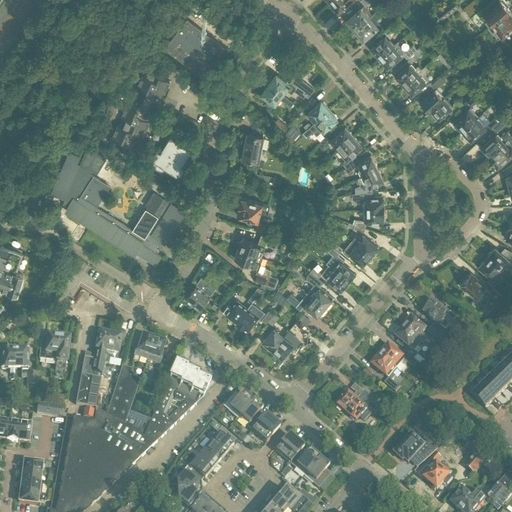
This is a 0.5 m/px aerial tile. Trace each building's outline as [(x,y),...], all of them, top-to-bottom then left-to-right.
[(334,0),(331,2),(333,4),(333,5),(335,8),(337,8),(340,11),(352,0),(359,0),(360,1),(361,0),(334,0)] [(452,12),(460,6),(455,0),(450,0),(445,4),(446,6),(438,13),(438,12),(437,13),(441,18),(442,18),(442,17),(450,11),(450,12),(451,11),(452,12)] [(482,8),(475,0),(472,0),(463,8),(471,17),(482,8)] [(489,26),(493,23),(510,9),(506,4),(506,3),(506,1),(504,0),(492,0),(490,2),(487,4),(489,7),(483,11),(484,12),(480,15),(485,21),(489,26)] [(364,39),(379,25),(380,24),(377,20),(390,8),(385,3),(372,15),(369,18),(356,30),(357,31),(356,32),(358,35),(360,34),(364,39)] [(356,30),(369,18),(372,15),(364,5),(348,20),(352,25),(351,26),(353,29),(355,29),(356,30)] [(511,12),(510,9),(493,23),(497,28),(493,31),(498,38),(502,34),(502,35),(511,26),(511,12)] [(214,14),(211,19),(220,26),(223,22),(214,14)] [(202,77),(225,47),(187,18),(164,48),(202,77)] [(386,35),(393,29),(390,25),(383,31),(386,35)] [(393,46),(385,37),(371,48),(375,52),(375,54),(377,57),(379,56),(380,58),(393,46)] [(414,52),(417,49),(413,45),(410,47),(405,52),(397,42),(393,46),(380,58),(380,60),(382,62),(384,62),(388,67),(401,55),(403,54),(407,58),(414,52)] [(421,69),(418,65),(415,68),(411,63),(421,54),(417,49),(414,52),(407,58),(409,59),(401,66),(401,69),(402,70),(396,76),(397,77),(396,79),(398,81),(401,81),(404,85),(421,69)] [(443,50),(437,56),(445,63),(451,57),(443,50)] [(170,81),(158,75),(160,70),(151,66),(146,77),(142,75),(133,97),(135,98),(131,106),(127,104),(121,116),(123,117),(120,125),(118,125),(112,136),(125,142),(123,148),(131,152),(136,141),(140,143),(150,121),(148,120),(152,111),(156,113),(161,101),(159,100),(163,92),(165,93),(170,81)] [(282,95),(286,89),(287,90),(292,93),(294,90),(298,93),(301,90),(307,95),(306,96),(308,98),(314,89),(312,88),(295,75),(291,81),(292,83),(291,85),(285,80),(284,81),(276,75),(272,79),(270,79),(268,82),(269,84),(268,85),(282,95)] [(426,111),(427,111),(428,112),(430,110),(444,97),(443,98),(439,94),(440,92),(436,88),(444,81),(440,77),(432,84),(424,91),(428,96),(421,102),(424,106),(423,107),(423,108),(426,111)] [(423,90),(424,91),(432,84),(430,82),(425,86),(426,87),(423,90)] [(282,95),(268,85),(265,89),(263,89),(261,91),(262,93),(261,94),(268,100),(265,104),(271,108),(274,104),(275,105),(279,99),(290,107),(293,103),(282,95)] [(472,107),(479,101),(475,96),(468,102),(472,107)] [(444,97),(430,110),(433,114),(432,114),(436,119),(438,119),(439,118),(439,119),(448,111),(452,115),(464,104),(460,100),(456,100),(454,102),(454,105),(451,107),(446,102),(448,101),(444,97)] [(316,122),(329,110),(325,106),(326,105),(324,102),(322,102),(321,101),(308,113),(316,122)] [(105,113),(114,118),(119,107),(110,103),(105,113)] [(461,132),(478,117),(470,107),(455,121),(454,120),(452,122),(453,123),(455,122),(457,124),(455,126),(461,132)] [(311,126),(307,130),(309,133),(314,129),(318,125),(323,131),(337,119),(336,118),(336,117),(334,114),(332,114),(329,110),(316,122),(311,126)] [(493,128),(502,121),(506,117),(502,112),(487,125),(491,129),(492,130),(493,128)] [(178,115),(175,122),(182,125),(185,118),(178,115)] [(478,117),(461,132),(466,138),(468,137),(470,139),(468,141),(469,143),(472,140),(471,139),(486,126),(478,117)] [(280,120),(275,124),(283,133),(288,129),(280,120)] [(497,132),(505,125),(502,121),(493,128),(492,130),(491,129),(477,142),(482,147),(483,148),(483,149),(485,152),(486,152),(490,156),(506,141),(506,140),(511,135),(507,131),(500,138),(495,133),(497,132)] [(284,134),(292,143),(302,134),(293,124),(284,134)] [(277,136),(278,129),(265,127),(264,133),(277,136)] [(339,149),(353,137),(352,137),(352,135),(350,133),(348,133),(344,128),(330,142),(326,137),(324,139),(318,144),(322,149),(329,142),(332,146),(335,144),(339,149)] [(321,135),(324,139),(326,137),(331,133),(328,130),(321,135)] [(245,146),(261,149),(263,137),(263,138),(263,137),(247,134),(248,134),(245,146)] [(180,141),(170,135),(161,150),(160,152),(157,150),(157,149),(151,159),(153,160),(150,165),(162,173),(166,168),(179,177),(185,167),(182,165),(183,164),(192,149),(183,144),(183,143),(182,145),(179,143),(180,141)] [(346,167),(355,159),(356,159),(352,154),(361,146),(357,142),(357,141),(355,138),(353,138),(353,137),(339,149),(347,158),(342,163),(346,167)] [(511,147),(506,141),(490,156),(489,157),(498,167),(511,153),(511,147)] [(162,197),(154,192),(145,205),(148,207),(146,209),(146,208),(133,229),(130,228),(96,206),(109,185),(95,176),(90,173),(92,169),(97,172),(106,158),(88,146),(87,149),(83,148),(79,155),(75,153),(69,151),(51,193),(65,199),(63,204),(64,203),(69,205),(66,210),(71,213),(71,212),(78,217),(86,221),(85,222),(88,224),(90,225),(90,224),(105,233),(104,234),(105,234),(120,243),(120,244),(121,243),(135,252),(135,253),(135,254),(138,249),(145,253),(144,255),(156,263),(161,255),(157,253),(164,241),(165,242),(165,241),(164,241),(174,226),(174,227),(175,226),(174,226),(183,211),(184,212),(184,211),(163,198),(163,199),(161,198),(162,197)] [(259,161),(261,149),(245,146),(243,158),(243,159),(244,159),(242,166),(251,168),(252,161),(259,162),(259,161)] [(355,159),(346,167),(345,169),(349,172),(359,163),(361,167),(359,168),(362,176),(377,169),(371,156),(364,159),(365,160),(359,163),(355,159)] [(377,185),(383,182),(377,169),(362,176),(366,183),(368,182),(369,185),(361,186),(353,188),(354,193),(361,192),(372,191),(372,186),(376,184),(377,185)] [(269,183),(270,176),(256,174),(255,180),(269,183)] [(373,198),(373,191),(372,191),(361,192),(354,193),(344,195),(344,200),(356,200),(356,203),(365,203),(365,210),(383,209),(383,201),(382,202),(382,197),(373,198)] [(268,214),(270,205),(263,203),(242,197),(241,198),(239,200),(239,203),(240,205),(237,214),(240,215),(240,216),(258,221),(260,212),(268,214)] [(383,221),(383,217),(384,217),(383,209),(365,210),(366,221),(356,219),(356,220),(351,218),(349,222),(365,228),(367,222),(383,221)] [(370,256),(377,247),(363,234),(365,228),(349,222),(347,226),(353,228),(354,230),(362,235),(360,238),(362,240),(357,245),(370,256)] [(267,233),(270,226),(265,225),(258,223),(255,231),(263,233),(263,232),(267,233)] [(277,248),(279,244),(277,243),(278,241),(261,235),(257,244),(243,238),(239,248),(257,255),(259,250),(263,252),(265,247),(266,245),(275,248),(275,247),(277,248)] [(333,247),(335,248),(339,252),(340,253),(343,249),(337,243),(333,247)] [(348,281),(349,280),(351,279),(353,276),(353,274),(355,273),(342,263),(345,260),(338,254),(339,252),(335,248),(333,247),(329,244),(326,248),(329,250),(328,251),(333,255),(326,263),(328,265),(331,267),(348,281)] [(0,285),(17,292),(23,275),(16,273),(22,253),(0,245),(0,247),(0,248),(0,247),(0,285)] [(363,264),(370,256),(357,245),(353,250),(348,246),(345,250),(363,264)] [(257,255),(239,248),(235,258),(253,265),(251,269),(257,271),(256,274),(257,274),(255,280),(262,283),(260,286),(266,289),(274,291),(278,279),(269,275),(271,270),(265,268),(265,266),(261,265),(263,258),(257,255)] [(487,257),(500,268),(505,263),(507,264),(510,261),(495,248),(491,252),(490,252),(487,255),(488,256),(487,257)] [(214,258),(208,253),(204,258),(211,262),(214,258)] [(492,277),(500,268),(487,257),(484,261),(482,261),(480,264),(480,265),(479,266),(492,277)] [(341,289),(343,288),(344,287),(347,284),(347,282),(348,281),(331,267),(328,265),(322,273),(324,275),(341,289)] [(220,270),(215,266),(213,268),(212,268),(208,273),(214,277),(220,270)] [(311,271),(318,277),(322,273),(314,267),(311,271)] [(219,280),(223,275),(224,273),(220,270),(214,277),(219,280)] [(314,283),(319,287),(324,282),(318,277),(311,271),(310,270),(307,274),(307,278),(314,284),(314,283)] [(466,288),(485,304),(484,304),(490,309),(503,295),(494,287),(490,292),(471,275),(472,274),(471,273),(461,286),(465,290),(466,288)] [(204,283),(199,280),(196,284),(197,284),(186,298),(193,304),(209,283),(206,281),(204,283)] [(209,283),(193,304),(200,309),(217,288),(210,282),(209,283)] [(325,291),(319,287),(314,283),(314,284),(307,292),(306,291),(306,292),(326,309),(331,303),(330,301),(333,298),(329,295),(324,292),(325,291)] [(255,298),(259,301),(263,295),(266,296),(268,293),(262,289),(255,298)] [(273,297),(282,305),(287,299),(277,291),(273,297)] [(326,309),(306,292),(302,297),(299,301),(291,294),(287,298),(299,308),(302,304),(304,306),(309,310),(314,314),(317,317),(320,313),(322,315),(326,309)] [(237,323),(247,309),(237,302),(232,308),(228,306),(224,311),(228,314),(229,315),(229,316),(232,319),(233,318),(238,322),(237,322),(237,323)] [(449,316),(433,303),(424,314),(436,323),(432,328),(440,334),(444,330),(446,332),(457,318),(451,313),(449,316)] [(247,309),(237,323),(244,327),(249,330),(258,317),(247,309)] [(261,320),(266,324),(274,314),(269,310),(261,320)] [(268,322),(272,325),(279,317),(275,313),(268,322)] [(294,324),(306,334),(311,329),(299,319),(294,324)] [(426,331),(412,319),(408,323),(407,323),(404,326),(404,327),(404,328),(417,339),(420,342),(422,342),(426,338),(425,335),(424,334),(426,331)] [(273,349),(283,337),(278,332),(280,330),(276,327),(264,341),(268,345),(268,346),(271,349),(272,348),(273,349)] [(283,337),(273,349),(274,350),(273,351),(277,354),(278,353),(282,357),(290,348),(292,350),(300,340),(299,340),(301,337),(291,328),(283,337)] [(421,350),(424,345),(420,342),(417,339),(404,328),(400,332),(399,332),(397,335),(397,336),(396,337),(408,347),(404,352),(407,355),(408,355),(414,360),(417,356),(414,353),(418,347),(421,350)] [(441,343),(445,338),(440,334),(432,328),(428,332),(441,343)] [(101,333),(99,335),(95,352),(96,352),(95,360),(93,359),(92,357),(91,355),(88,354),(85,354),(76,406),(96,409),(98,395),(104,363),(105,362),(105,358),(106,357),(106,352),(109,338),(108,337),(108,334),(101,333)] [(118,360),(122,337),(108,334),(108,337),(109,338),(106,352),(106,357),(105,358),(105,362),(104,363),(109,364),(110,359),(118,360)] [(54,379),(55,379),(57,362),(58,355),(59,337),(48,336),(46,351),(40,350),(39,360),(56,362),(54,379)] [(57,362),(55,379),(58,380),(58,377),(61,377),(62,371),(65,371),(65,363),(68,363),(70,341),(68,338),(59,337),(58,355),(57,362)] [(139,358),(147,360),(154,340),(144,337),(142,342),(141,342),(138,350),(137,350),(135,356),(133,361),(138,363),(139,358)] [(154,340),(147,360),(160,365),(162,359),(161,358),(164,350),(162,349),(164,343),(154,340)] [(404,360),(402,358),(403,358),(389,347),(386,350),(384,350),(383,350),(380,355),(395,368),(399,363),(401,364),(404,360)] [(15,369),(15,350),(11,350),(11,349),(2,349),(2,369),(15,369)] [(22,350),(21,349),(18,349),(17,350),(15,350),(15,369),(22,369),(22,371),(21,371),(21,379),(27,379),(27,387),(38,387),(38,373),(28,373),(28,371),(28,350),(22,350)] [(396,393),(400,388),(392,381),(396,377),(394,376),(398,371),(394,368),(395,368),(380,355),(376,359),(375,361),(376,362),(373,366),(388,379),(385,383),(396,393)] [(413,368),(418,363),(414,360),(408,355),(405,359),(404,360),(413,368)] [(144,438),(125,427),(106,416),(96,410),(94,422),(73,418),(56,511),(85,511),(197,405),(196,404),(199,396),(203,397),(211,379),(209,378),(210,377),(199,372),(200,370),(188,365),(189,363),(179,359),(153,417),(144,438)] [(511,384),(511,383),(511,373),(504,365),(496,373),(510,386),(511,384)] [(125,427),(131,409),(140,381),(130,377),(133,370),(123,367),(106,416),(125,427)] [(370,383),(375,377),(366,371),(362,376),(370,383)] [(488,380),(502,394),(508,388),(510,386),(496,373),(488,380)] [(496,399),(502,394),(488,380),(481,388),(494,401),(496,399)] [(342,410),(346,413),(364,394),(363,394),(364,393),(355,385),(351,389),(357,395),(354,398),(348,393),(337,406),(338,407),(338,408),(340,410),(342,410)] [(492,403),(494,401),(481,388),(472,396),(486,409),(492,403)] [(234,394),(223,407),(230,413),(238,420),(240,417),(253,401),(247,396),(244,393),(242,395),(240,397),(235,393),(234,394)] [(364,394),(346,413),(350,417),(350,418),(352,421),(354,421),(355,421),(359,417),(364,421),(371,413),(368,410),(372,405),(365,399),(367,397),(364,394)] [(51,405),(59,407),(63,407),(65,397),(53,395),(52,398),(52,403),(51,405)] [(107,410),(109,401),(99,399),(97,408),(107,410)] [(253,401),(240,417),(249,425),(248,426),(247,427),(252,432),(264,418),(259,413),(260,412),(261,411),(263,409),(259,406),(257,405),(253,401)] [(59,407),(51,405),(38,403),(36,414),(58,418),(59,407)] [(144,438),(153,417),(131,409),(125,427),(144,438)] [(92,419),(93,411),(85,410),(83,418),(92,419)] [(264,418),(252,432),(266,444),(280,428),(276,425),(269,419),(265,416),(264,418)] [(0,440),(6,441),(9,423),(0,421),(0,440)] [(17,443),(19,424),(9,423),(6,441),(17,443)] [(31,425),(19,424),(17,443),(28,444),(31,425)] [(210,441),(226,456),(230,451),(229,449),(236,441),(221,428),(210,441)] [(289,436),(275,452),(290,464),(302,450),(303,449),(300,446),(289,436)] [(420,465),(437,450),(428,442),(423,447),(412,437),(396,454),(403,461),(404,460),(409,463),(413,458),(420,465)] [(474,474),(489,455),(482,449),(482,448),(473,440),(466,448),(475,456),(474,457),(472,456),(469,460),(470,462),(465,467),(474,474)] [(222,460),(226,456),(210,441),(203,450),(218,463),(221,459),(222,460)] [(215,466),(218,463),(203,450),(196,458),(198,460),(212,472),(216,467),(215,466)] [(302,450),(290,464),(295,469),(304,477),(306,474),(320,458),(314,453),(310,450),(309,452),(307,454),(302,450)] [(435,464),(440,458),(435,454),(430,460),(435,464)] [(493,455),(488,460),(484,466),(492,474),(497,468),(502,463),(493,455)] [(306,474),(304,477),(313,484),(318,489),(331,475),(326,471),(328,468),(329,467),(326,464),(320,458),(306,474)] [(208,477),(212,472),(198,460),(191,468),(189,466),(184,471),(186,473),(201,485),(200,484),(207,476),(208,477)] [(24,461),(22,472),(41,475),(43,464),(24,461)] [(449,477),(452,473),(445,467),(442,471),(436,466),(424,479),(431,485),(430,487),(434,491),(436,490),(437,490),(443,483),(447,486),(452,480),(449,477)] [(285,478),(292,470),(287,467),(281,475),(285,478)] [(498,484),(485,499),(493,506),(506,491),(511,483),(511,471),(510,470),(499,484),(498,484)] [(41,475),(22,472),(21,482),(40,485),(40,484),(41,475)] [(201,490),(201,485),(186,473),(178,483),(178,491),(201,490)] [(21,482),(20,492),(39,495),(41,496),(42,484),(40,484),(40,485),(21,482)] [(164,484),(158,492),(165,492),(168,486),(164,484)] [(302,497),(299,495),(288,485),(287,484),(279,493),(278,491),(274,496),(288,509),(290,511),(302,497)] [(147,488),(143,485),(140,488),(147,494),(150,490),(147,488)] [(201,490),(178,491),(179,500),(189,509),(202,494),(201,490)] [(299,495),(302,497),(305,500),(309,496),(302,491),(299,495)] [(460,511),(471,498),(462,491),(452,504),(455,507),(456,509),(458,511),(460,511)] [(493,506),(493,507),(498,511),(506,502),(511,495),(506,491),(493,506)] [(20,492),(18,503),(37,506),(39,495),(20,492)] [(475,511),(484,501),(476,494),(472,499),(471,498),(460,511),(461,511),(475,511)] [(140,506),(143,502),(135,496),(132,499),(140,506)] [(157,496),(153,500),(160,506),(164,501),(157,496)] [(285,511),(288,509),(274,496),(269,501),(271,502),(268,506),(275,511),(285,511)] [(193,511),(204,511),(212,503),(207,499),(206,501),(203,497),(191,510),(193,511)] [(219,511),(216,509),(217,508),(212,503),(204,511),(219,511)]
